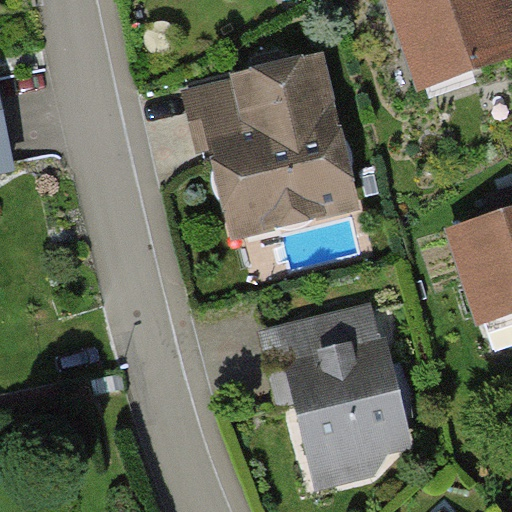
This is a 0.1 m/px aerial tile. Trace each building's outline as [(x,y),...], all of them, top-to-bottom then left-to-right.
[(511,0),(376,0),(411,87),(511,46),(511,0)] [(325,58),(185,91),(194,128),(200,153),(213,150),(234,241),(362,210),(325,58)] [(0,168),(14,166),(5,122),(0,98),(0,168)] [(511,209),(451,229),(480,323),(511,313),(511,209)] [(366,305),(255,334),(297,495),(372,475),(367,457),(403,448),(366,305)]
